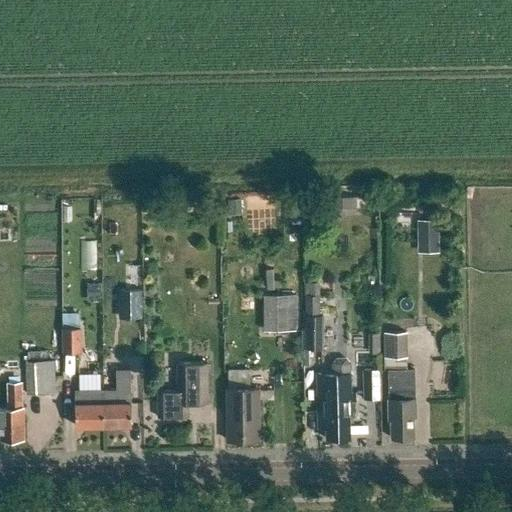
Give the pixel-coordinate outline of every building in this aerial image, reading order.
[(418,250),(438,250),(438,218),(419,217),(418,250)] [(145,288),(120,288),(120,316),(145,316),(145,288)] [(263,295),(264,331),(297,331),(297,295),(263,295)] [(306,295),(305,349),(324,349),(324,315),(319,315),(320,295),(306,295)] [(83,327),(63,328),(64,353),(83,353),(83,327)] [(384,357),(406,357),(406,334),(384,334),(384,357)] [(351,414),(351,409),(350,373),(350,362),(345,358),(336,358),(332,363),(332,374),(317,374),(318,427),(327,427),(327,439),(350,438),(349,414),(351,414)] [(25,363),(27,394),(54,393),(53,361),(25,363)] [(178,390),(158,390),(158,417),(188,416),(188,403),(208,403),(207,362),(178,362),(178,390)] [(384,397),(384,368),(376,368),(376,397),(384,397)] [(416,414),(416,409),(415,398),(416,398),(415,369),(388,370),(389,399),(389,418),(391,418),(392,437),(413,436),(413,414),(416,414)] [(228,370),(228,388),(228,440),(258,440),(258,388),(250,388),(249,370),(228,370)] [(24,438),(23,409),(23,407),(22,407),(21,381),(8,381),(9,407),(0,407),(0,426),(0,427),(0,439),(24,438)] [(120,388),(120,402),(103,402),(103,425),(132,424),(131,402),(130,402),(129,388),(120,388)] [(77,389),(77,403),(75,403),(76,425),(103,425),(103,402),(87,403),(86,389),(77,389)]
